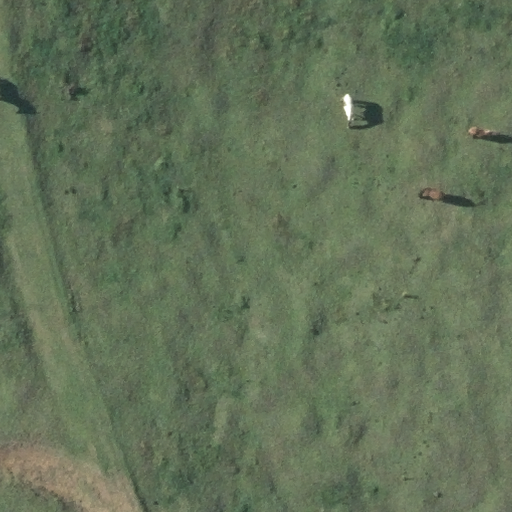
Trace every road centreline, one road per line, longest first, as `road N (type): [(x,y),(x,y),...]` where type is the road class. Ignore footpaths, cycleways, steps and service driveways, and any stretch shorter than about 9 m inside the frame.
road 1 (track): [(0,95),(89,469)]
road 2 (track): [(113,511),(89,469),(0,470)]
